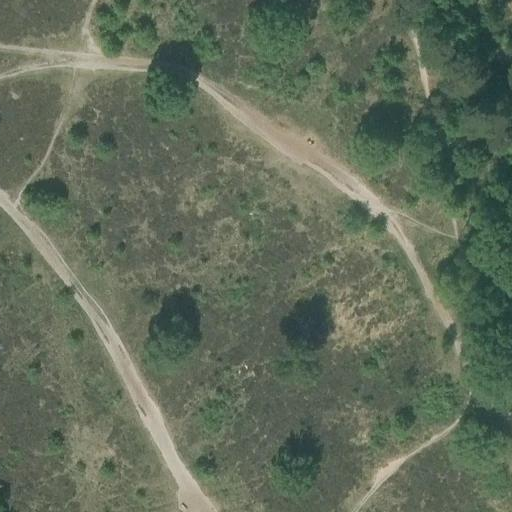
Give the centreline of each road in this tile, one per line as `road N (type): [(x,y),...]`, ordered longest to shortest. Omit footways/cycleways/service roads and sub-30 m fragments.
road 1 (track): [(0,76),(79,59),(195,74),(381,207),(477,370)]
road 2 (track): [(0,200),(86,292),(196,511)]
